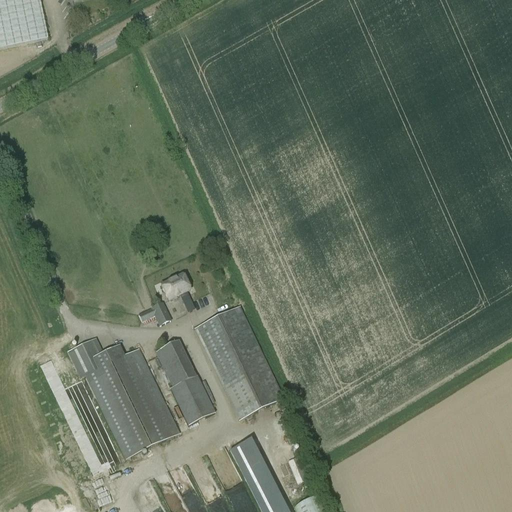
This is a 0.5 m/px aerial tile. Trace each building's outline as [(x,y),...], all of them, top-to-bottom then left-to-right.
[(0,0),(0,49),(48,39),(39,0),(0,0)] [(161,286),(168,302),(190,292),(182,276),(161,286)] [(142,324),(154,318),(159,329),(172,323),(162,304),(138,316),(142,324)] [(195,331),(239,423),(283,401),(240,309),(195,331)] [(102,356),(95,341),(40,367),(93,477),(179,435),(138,351),(124,358),(119,348),(102,356)] [(187,429),(214,416),(179,343),(155,354),(172,390),(169,391),(187,429)] [(295,508),(296,511),(323,511),(318,499),(295,508)]
